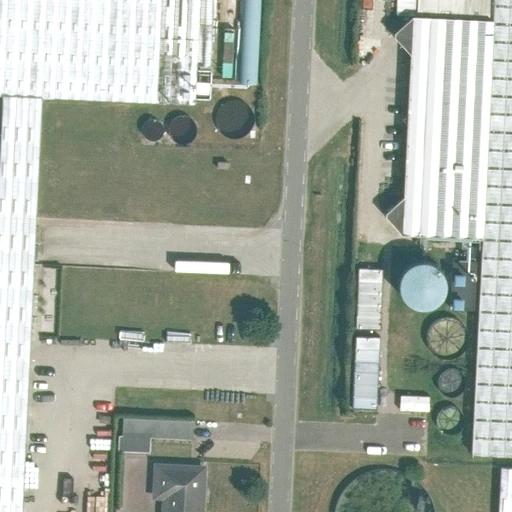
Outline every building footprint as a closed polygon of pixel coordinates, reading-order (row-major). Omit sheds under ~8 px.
[(207,82),(208,66),(211,0),(0,0),(0,95),(2,96),(42,98),(195,105),(195,103),(211,104),(211,93),(208,92),(209,82),(207,82)] [(385,216),(401,234),(481,238),(492,0),(417,0),(416,16),(394,33),(394,36),(410,54),(403,196),(385,212),(385,216)] [(511,0),(492,0),(481,238),(471,454),(511,455),(511,0)] [(0,511),(21,511),(42,98),(2,96),(0,135),(0,511)] [(416,306),(420,307),(424,307),(426,307),(429,306),(433,305),(434,304),(436,303),(438,301),(439,300),(442,297),(443,295),(444,293),(445,291),(446,289),(446,287),(446,285),(447,283),(446,281),(446,279),(446,277),(445,275),(444,273),(443,271),(442,269),(441,267),(439,266),(438,264),(436,263),(434,262),(431,260),(427,259),(424,259),(420,259),(418,259),(414,260),(412,261),(410,262),(408,263),(407,264),(405,266),(404,267),(402,269),(401,271),(400,273),(400,275),(399,277),(398,279),(398,281),(398,283),(398,285),(398,287),(399,289),(400,291),(400,293),(401,295),(402,297),(404,298),(405,300),(407,301),(408,303),(410,304),(414,306),(416,306)] [(450,308),(475,309),(477,261),(452,260),(450,308)] [(382,282),(382,270),(358,269),(356,328),(380,329),(382,282)] [(376,409),(379,338),(355,337),(355,348),(352,408),(376,409)] [(400,395),(399,410),(429,412),(429,396),(400,395)] [(192,440),(193,423),(120,420),(119,437),(192,440)] [(201,511),(203,469),(156,467),(155,488),(165,488),(164,511),(201,511)] [(511,511),(511,467),(500,467),(497,511),(511,511)]
